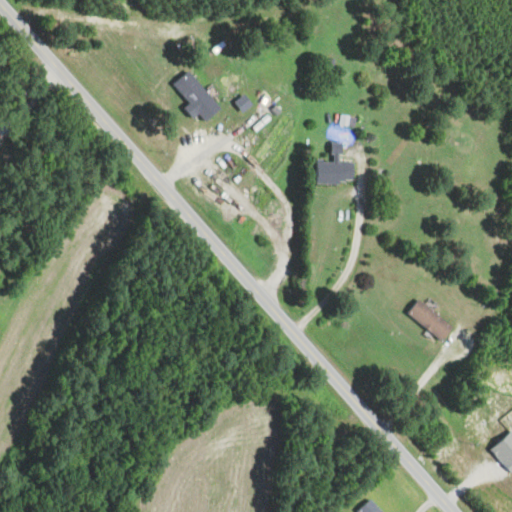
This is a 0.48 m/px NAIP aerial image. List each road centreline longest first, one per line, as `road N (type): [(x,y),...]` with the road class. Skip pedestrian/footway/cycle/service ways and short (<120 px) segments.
road 1 (tertiary): [(451,511),(0,5)]
road 2 (track): [(132,511),(178,444),(235,406),(295,395),(317,418),(372,423)]
